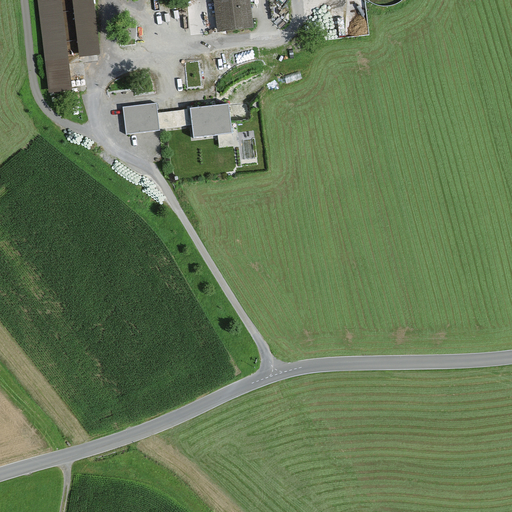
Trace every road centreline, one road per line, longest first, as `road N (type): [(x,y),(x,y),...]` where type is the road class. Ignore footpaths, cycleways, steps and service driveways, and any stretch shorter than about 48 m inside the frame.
road 1 (residential): [(274,373),(151,169),(44,107),(34,89),(23,0)]
road 2 (unclassified): [(0,475),(148,429),(274,373)]
road 3 (unclassified): [(274,373),(511,360)]
